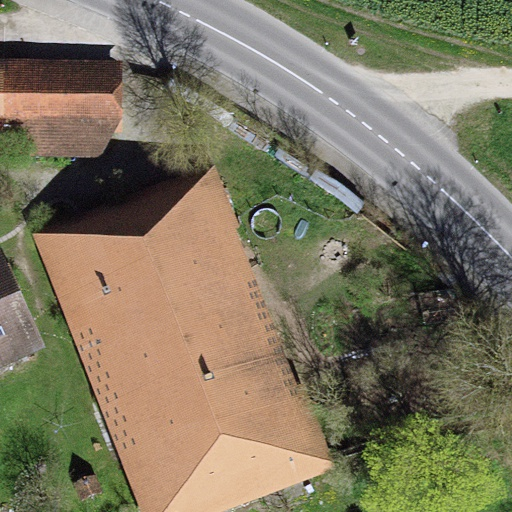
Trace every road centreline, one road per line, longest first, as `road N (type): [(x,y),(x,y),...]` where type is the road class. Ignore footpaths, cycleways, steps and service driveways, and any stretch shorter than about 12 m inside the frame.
road 1 (primary): [(161,0),(349,108),(417,162),(511,257)]
road 2 (track): [(511,89),(458,87),(349,108)]
